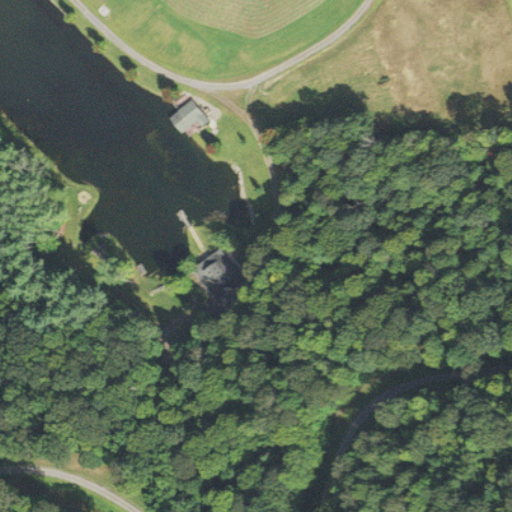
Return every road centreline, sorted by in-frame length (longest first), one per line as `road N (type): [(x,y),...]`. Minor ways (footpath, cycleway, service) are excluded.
road 1 (residential): [(511,358),(415,385),(371,388),(354,401),(296,511),(115,495),(55,472),(0,470)]
road 2 (residential): [(75,0),(159,71),(200,84),(239,80),(297,56),(361,12),(365,0)]
